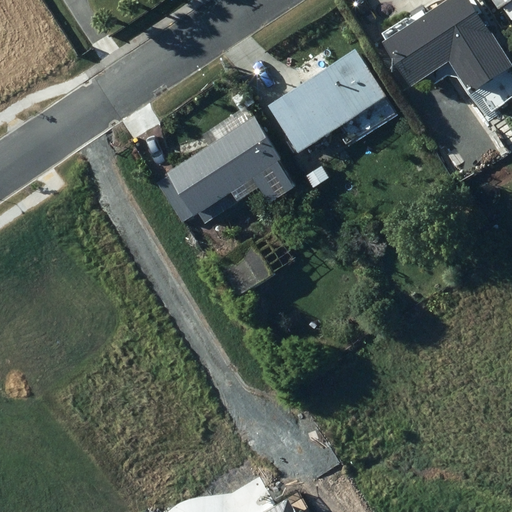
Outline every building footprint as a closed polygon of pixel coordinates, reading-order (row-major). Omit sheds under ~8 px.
[(511,52),(475,0),(461,0),(394,47),(425,92),(462,67),(484,99),(490,95),(502,113),(511,105),(511,52)] [(511,0),(497,0),(507,14),(511,10),(511,0)] [(364,53),(279,111),(311,159),(396,101),(364,53)] [(470,179),(508,153),(483,117),(445,142),(470,179)] [(261,120),(178,176),(208,221),(291,165),(261,120)] [(326,168),(311,180),(320,192),(335,180),(326,168)] [(405,224),(386,245),(406,265),(426,244),(405,224)] [(231,275),(228,277),(243,300),(265,285),(265,284),(276,276),(254,243),(223,264),(231,275)]
